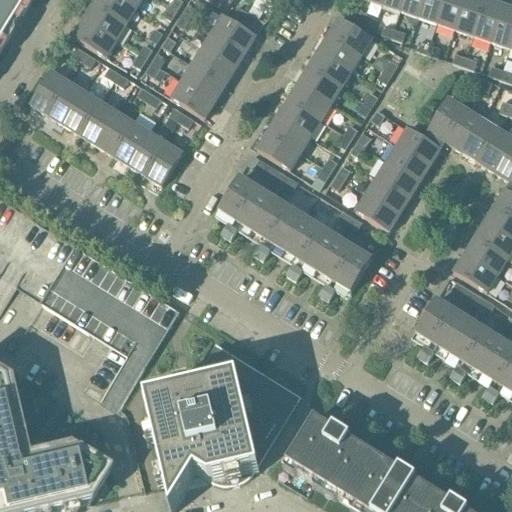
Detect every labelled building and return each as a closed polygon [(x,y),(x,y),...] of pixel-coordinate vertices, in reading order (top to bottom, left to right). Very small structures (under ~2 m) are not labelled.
[(0,0),(0,43),(27,0),(0,0)] [(138,13),(116,0),(97,0),(93,8),(127,30),(138,13)] [(145,0),(116,0),(138,13),(145,0)] [(174,0),(169,10),(177,15),(183,5),(174,0)] [(221,0),(212,0),(210,5),(219,11),(225,2),(221,0)] [(260,0),(276,9),(281,0),(260,0)] [(382,10),(385,0),(363,0),(363,3),(382,10)] [(385,0),(382,10),(400,16),(405,0),(385,0)] [(405,0),(400,16),(418,22),(426,0),(405,0)] [(426,0),(418,22),(437,29),(446,0),(426,0)] [(446,0),(437,29),(455,35),(466,0),(446,0)] [(478,0),(466,0),(455,35),(473,41),(486,3),(478,0)] [(486,3),(473,41),(491,48),(505,9),(486,3)] [(127,30),(93,8),(83,24),(117,46),(127,30)] [(196,13),(188,8),(182,18),(190,23),(196,13)] [(511,11),(505,9),(491,48),(510,54),(511,47),(511,11)] [(177,15),(169,10),(162,19),(171,25),(177,15)] [(238,10),(232,19),(243,25),(248,17),(238,10)] [(361,15),(356,23),(366,30),(372,21),(361,15)] [(248,17),(243,25),(252,31),(257,22),(248,17)] [(179,22),(176,28),(184,33),(188,27),(190,23),(182,18),(179,22)] [(257,40),(222,19),(211,36),(246,58),(257,40)] [(374,43),(339,22),(328,39),(363,60),(374,43)] [(72,42),(106,63),(117,46),(83,24),(72,42)] [(384,29),(380,39),(391,42),(394,33),(384,29)] [(154,32),(148,42),(157,48),(163,38),(154,32)] [(394,33),(391,42),(402,46),(406,36),(394,33)] [(201,53),(235,74),(246,58),(211,36),(201,53)] [(363,60),(328,39),(318,55),(353,77),(363,60)] [(168,41),(161,51),(170,56),(176,46),(168,41)] [(419,45),(416,54),(426,58),(430,48),(419,45)] [(430,48),(426,58),(438,62),(441,52),(430,48)] [(138,59),(146,64),(153,54),(144,49),(138,59)] [(77,51),(71,59),(81,65),(86,57),(77,51)] [(190,69),(225,91),(235,74),(201,53),(190,69)] [(353,77),(318,55),(308,72),(343,93),(353,77)] [(86,57),(81,65),(91,72),(96,63),(86,57)] [(160,72),(162,68),(166,62),(157,57),(154,63),(151,67),(160,72)] [(463,71),(466,61),(455,57),(452,67),(463,71)] [(146,64),(138,59),(132,68),(140,73),(146,64)] [(466,61),(463,71),(474,75),(477,65),(466,61)] [(384,73),(392,79),(398,69),(390,64),(384,73)] [(151,67),(145,77),(154,82),(160,72),(151,67)] [(180,86),(215,107),(225,91),(190,69),(180,86)] [(500,83),(503,74),(491,70),(488,79),(500,83)] [(109,71),(104,80),(113,86),(119,77),(109,71)] [(343,93),(308,72),(298,88),(332,110),(343,93)] [(377,83),(386,89),(392,79),(384,73),(377,83)] [(47,119),(68,85),(51,74),(30,109),(47,119)] [(511,76),(503,74),(500,83),(510,87),(511,81),(511,76)] [(119,77),(113,86),(123,92),(129,84),(119,77)] [(478,93),(481,83),(470,79),(467,89),(478,93)] [(481,83),(478,93),(489,96),(492,87),(481,83)] [(68,85),(47,119),(63,130),(85,95),(68,85)] [(170,103),(204,124),(215,107),(180,86),(170,103)] [(332,110),(298,88),(287,104),(322,126),(332,110)] [(142,92),(137,100),(146,106),(152,98),(142,92)] [(85,95),(63,130),(80,140),(101,105),(85,95)] [(363,106),(372,111),(378,102),(369,96),(363,106)] [(152,98),(146,106),(156,112),(162,104),(152,98)] [(445,147),(444,146),(465,111),(448,101),(427,135),(423,142),(441,153),(445,147)] [(322,126),(287,104),(277,121),(312,142),(322,126)] [(101,105),(80,140),(96,150),(118,115),(101,105)] [(499,116),(509,120),(511,110),(511,109),(511,110),(511,108),(511,107),(503,105),(499,116)] [(372,111),(363,106),(357,116),(366,121),(372,111)] [(465,111),(444,146),(445,147),(460,156),(481,122),(465,111)] [(174,112),(169,120),(179,127),(184,118),(174,112)] [(385,119),(377,114),(370,125),(379,130),(385,119)] [(118,115),(96,150),(113,160),(134,126),(118,115)] [(184,118),(179,127),(189,133),(194,124),(184,118)] [(312,142),(277,121),(267,137),(302,159),(312,142)] [(481,122),(460,156),(477,166),(498,132),(481,122)] [(134,126),(113,160),(129,171),(151,136),(134,126)] [(343,139),(351,144),(358,134),(349,129),(343,139)] [(441,153),(423,142),(407,132),(396,149),(430,170),(441,153)] [(511,140),(498,132),(477,166),(493,177),(511,146),(511,140)] [(151,136),(129,171),(145,181),(167,146),(151,136)] [(256,154),(291,176),(302,159),(267,137),(256,154)] [(356,147),(365,152),(371,143),(362,137),(356,147)] [(351,144),(343,139),(337,148),(345,154),(351,144)] [(167,146),(145,181),(163,191),(184,157),(167,146)] [(511,146),(493,177),(509,187),(510,187),(511,183),(511,146)] [(365,152),(356,147),(350,157),(359,162),(365,152)] [(385,166),(420,187),(430,170),(396,149),(385,166)] [(322,172),(331,177),(337,167),(329,162),(322,172)] [(293,196),(298,187),(260,163),(254,172),(293,196)] [(375,182),(409,204),(420,187),(385,166),(375,182)] [(316,181),(325,186),(331,177),(322,172),(318,169),(312,179),(316,181)] [(336,180),(345,185),(351,175),(342,170),(336,180)] [(219,215),(221,216),(252,236),(274,201),(240,180),(219,215)] [(345,185),(336,180),(330,189),(338,195),(345,185)] [(365,198),(399,220),(409,204),(375,182),(365,198)] [(511,196),(506,193),(495,210),(511,221),(511,196)] [(354,216),(389,237),(399,220),(365,198),(354,216)] [(274,201),(252,236),(285,256),(307,222),(274,201)] [(484,227),(511,244),(511,221),(495,210),(484,227)] [(343,214),(337,223),(347,229),(353,221),(343,214)] [(353,221),(347,229),(357,236),(362,227),(353,221)] [(307,222),(285,256),(318,277),(340,242),(307,222)] [(474,244),(508,265),(511,259),(511,244),(484,227),(474,244)] [(352,297),(373,263),(340,242),(318,277),(352,297)] [(464,260),(498,281),(508,265),(474,244),(464,260)] [(123,282),(77,253),(42,309),(88,338),(123,282)] [(453,277),(488,298),(498,281),(464,260),(453,277)] [(490,318),(495,310),(456,286),(451,294),(490,318)] [(470,323),(437,302),(416,337),(449,358),(470,323)] [(470,323),(449,358),(482,378),(504,344),(470,323)] [(511,349),(504,344),(482,378),(511,397),(511,349)] [(301,402),(216,350),(203,370),(200,375),(204,391),(145,405),(166,492),(170,511),(175,511),(182,502),(196,478),(210,487),(215,489),(220,491),(225,491),(227,491),(230,491),(235,491),(240,489),(244,487),(248,484),(253,480),(255,476),(259,476),(258,471),(295,411),(301,402)] [(0,386),(0,511),(74,511),(88,509),(88,508),(108,477),(76,457),(21,470),(1,387),(0,386)] [(287,468),(329,494),(347,505),(374,460),(350,445),(350,443),(334,433),(333,434),(315,423),(287,468)] [(347,505),(358,511),(424,511),(434,497),(416,486),(417,485),(400,474),(399,476),(374,460),(347,505)] [(424,511),(461,511),(452,506),(451,508),(434,497),(424,511)]
